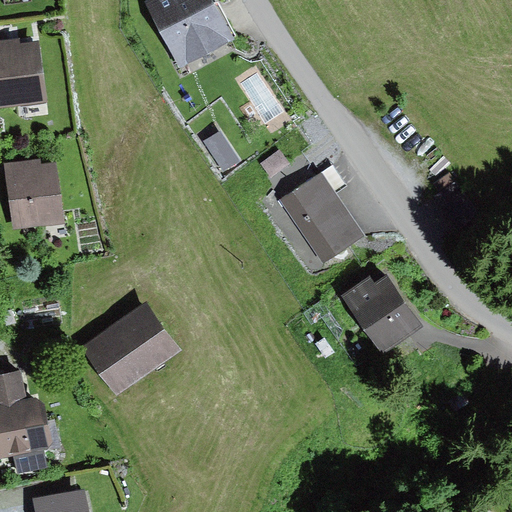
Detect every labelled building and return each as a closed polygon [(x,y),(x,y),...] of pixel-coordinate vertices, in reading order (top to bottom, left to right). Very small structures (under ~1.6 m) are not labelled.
[(217,0),(148,0),(181,60),(235,32),(217,0)] [(19,33),(0,36),(0,103),(49,96),(39,34),(20,37),(19,33)] [(221,127),(204,138),(222,168),(240,157),(221,127)] [(279,148),(261,161),(271,175),(290,162),(279,148)] [(40,153),(4,159),(16,224),(67,215),(56,156),(41,158),(40,153)] [(321,169),(281,197),(324,258),(364,230),(321,169)] [(370,269),(342,289),(381,343),(422,314),(387,266),(374,275),(370,269)] [(147,297),(84,341),(118,389),(181,345),(147,297)] [(21,363),(0,368),(0,453),(46,443),(53,432),(45,394),(36,388),(27,390),(21,363)] [(91,511),(84,481),(33,494),(37,511),(91,511)]
